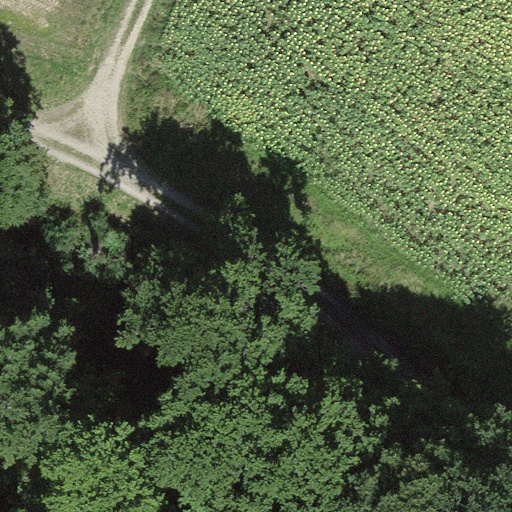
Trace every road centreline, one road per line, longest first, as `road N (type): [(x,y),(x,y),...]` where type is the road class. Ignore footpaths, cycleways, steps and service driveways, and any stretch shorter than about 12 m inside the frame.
road 1 (track): [(0,121),(197,220),(320,306),(511,471)]
road 2 (track): [(73,155),(142,0)]
